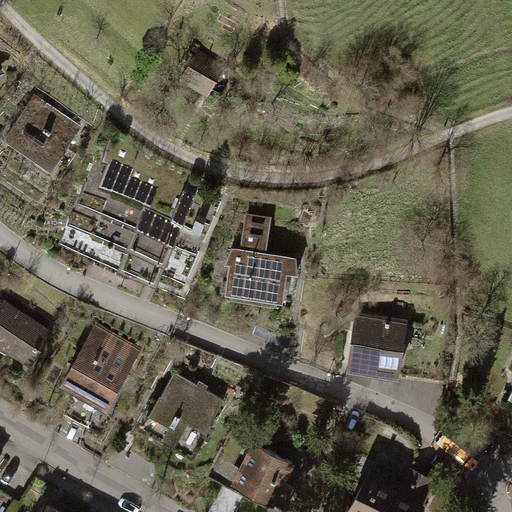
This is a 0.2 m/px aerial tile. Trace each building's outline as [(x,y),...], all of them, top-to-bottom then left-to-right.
[(203,51),(188,76),(218,93),(232,68),(203,51)] [(0,82),(9,71),(0,64),(0,82)] [(85,125),(38,94),(9,138),(55,169),(57,166),(85,125)] [(131,274),(158,286),(197,194),(206,198),(210,186),(152,160),(117,132),(108,146),(101,163),(95,161),(69,222),(139,253),(131,274)] [(243,249),(233,247),(228,262),(233,263),(231,284),(283,293),(286,271),(298,273),(296,258),(265,252),(270,217),(248,214),(243,249)] [(7,299),(0,309),(0,341),(32,362),(54,329),(7,299)] [(411,319),(355,311),(347,368),(402,376),(411,319)] [(100,321),(63,383),(72,388),(68,394),(100,412),(103,407),(107,409),(144,347),(100,321)] [(176,370),(151,414),(170,425),(163,436),(192,453),(205,430),(208,432),(226,399),(208,388),(210,384),(200,378),(197,382),(176,370)] [(245,462),(234,483),(288,511),(290,511),(303,489),(290,482),(300,463),(253,437),(241,459),(245,462)] [(372,469),(348,511),(429,511),(435,503),(431,500),(440,483),(410,466),(400,485),(372,469)]
